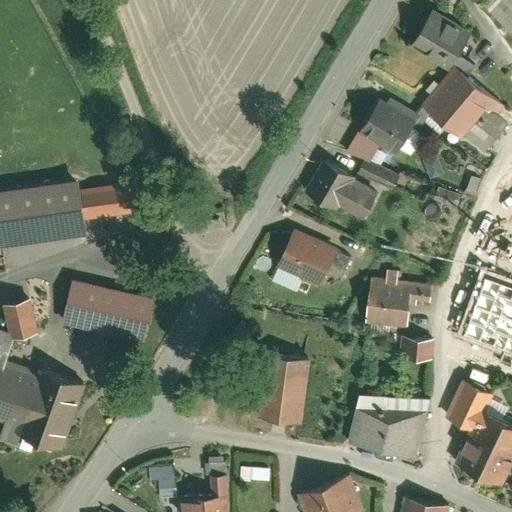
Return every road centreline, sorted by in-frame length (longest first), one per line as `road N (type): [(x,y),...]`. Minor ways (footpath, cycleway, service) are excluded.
road 1 (unclassified): [(432,480),(446,290),(511,146)]
road 2 (residential): [(432,480),(133,419)]
road 3 (unclassified): [(98,0),(179,201),(246,235)]
road 4 (unclassified): [(246,235),(387,0)]
road 5 (unclassified): [(133,419),(246,235)]
